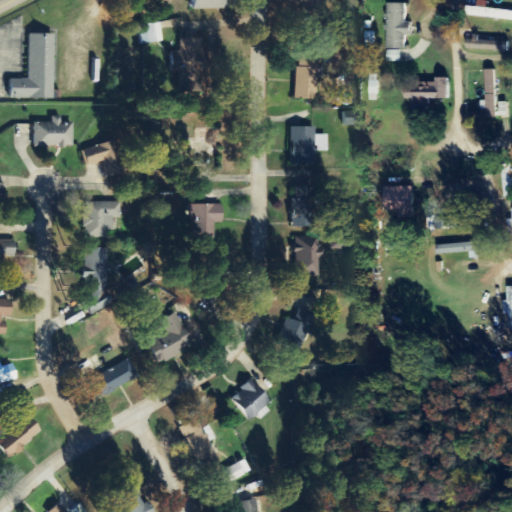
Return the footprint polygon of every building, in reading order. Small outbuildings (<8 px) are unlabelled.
[(230,9),(230,0),(194,0),(194,10),(230,9)] [(324,0),(302,0),(303,14),(325,13),(324,0)] [(481,8),(473,7),(472,17),(511,21),(511,11),(488,9),(489,2),(482,1),(481,8)] [(409,36),(415,36),(415,23),(409,23),(409,4),(390,4),(389,50),(408,50),(409,36)] [(163,41),(161,24),(139,27),(142,45),(163,41)] [(55,99),(56,34),(30,34),(29,80),(11,79),(11,99),(55,99)] [(468,51),(511,53),(511,46),(511,42),(483,41),(483,35),(469,35),(468,51)] [(206,38),(181,38),(181,51),(171,51),(171,67),(182,67),(182,82),(199,82),(199,73),(206,73),(206,38)] [(403,51),(389,51),(389,62),(403,63),(403,51)] [(296,99),(316,100),(318,55),(297,54),(296,99)] [(498,71),(488,71),(489,102),(484,102),(484,111),(489,111),(490,119),(500,119),(498,71)] [(453,79),(440,79),(440,81),(408,81),(409,101),(415,100),(415,113),(453,112),(453,79)] [(358,125),(358,112),(344,112),(344,126),(358,125)] [(52,123),(34,123),(34,147),(74,147),(73,123),(62,123),(62,117),(52,117),(52,123)] [(292,127),(291,164),(314,165),(315,151),(328,152),(328,135),(316,135),(316,128),(292,127)] [(86,167),(104,162),(109,177),(124,172),(115,141),(81,151),(86,167)] [(504,199),(511,198),(511,172),(503,173),(504,199)] [(294,227),(313,227),(312,187),(293,187),(294,227)] [(388,212),(402,212),(402,219),(417,219),(417,188),(388,188),(388,212)] [(106,239),(106,232),(113,232),(114,219),(120,219),(120,203),(85,202),(84,238),(106,239)] [(223,205),(191,206),(193,239),(213,238),(213,222),(223,222),(223,205)] [(448,230),(477,230),(477,221),(448,221),(448,230)] [(321,277),(323,254),(318,254),(319,239),(298,237),(295,274),(321,277)] [(0,257),(15,258),(15,241),(0,240),(0,257)] [(473,253),(473,260),(482,259),(482,252),(489,252),(489,242),(440,247),(441,256),(473,253)] [(107,249),(85,249),(85,284),(89,284),(89,301),(107,302),(107,249)] [(13,300),(0,299),(0,334),(5,335),(5,317),(12,317),(13,300)] [(296,321),(287,318),(280,345),(303,352),(314,314),(299,310),(296,321)] [(194,348),(177,313),(161,321),(167,333),(147,342),(158,365),(194,348)] [(103,372),(110,390),(139,379),(132,361),(103,372)] [(0,384),(18,381),(15,365),(0,368),(0,384)] [(248,422),(259,416),(260,419),(273,412),(257,382),(234,394),(248,422)] [(42,431),(28,415),(0,441),(0,447),(11,460),(42,431)] [(180,427),(190,449),(207,442),(197,420),(180,427)] [(224,472),(230,484),(252,472),(245,460),(224,472)] [(154,511),(149,502),(144,505),(132,482),(119,489),(130,509),(125,511),(154,511)] [(240,511),(260,511),(259,501),(240,503),(240,511)]
